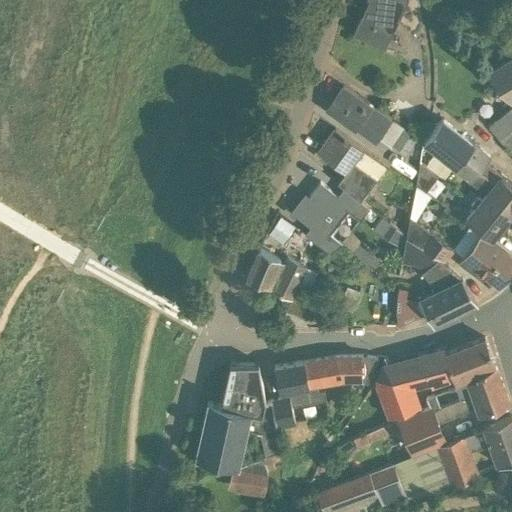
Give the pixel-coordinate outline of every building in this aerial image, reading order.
[(368,0),(353,33),(384,48),(406,0),(368,0)] [(486,72),(510,99),(511,97),(511,28),(499,36),(511,56),(486,72)] [(375,141),(392,118),(343,84),(329,105),(342,114),(339,118),(350,126),(351,124),(375,141)] [(511,104),(489,125),(505,142),(504,143),(511,152),(511,104)] [(470,178),(471,179),(478,170),(495,182),(501,175),(485,162),(490,156),(442,118),(424,142),(470,178)] [(360,199),(386,164),(335,128),(318,152),(345,171),(338,181),(344,186),(360,199)] [(444,177),(452,167),(422,143),(420,158),(444,177)] [(437,176),(419,163),(416,185),(426,191),(437,176)] [(511,182),(501,175),(495,182),(478,170),(471,179),(474,184),(487,193),(492,187),(500,195),(491,206),(506,218),(511,211),(511,182)] [(348,210),(359,219),(369,207),(360,199),(344,186),(337,194),(320,181),(305,201),(303,199),(292,212),(310,226),(304,233),(330,251),(341,241),(330,232),(348,210)] [(491,237),(506,218),(491,206),(500,195),(492,187),(487,193),(482,199),(478,196),(471,204),(475,207),(467,218),(491,237)] [(440,201),(431,195),(426,202),(434,208),(440,201)] [(284,242),(296,226),(283,216),(270,232),(284,242)] [(379,232),(392,242),(400,231),(388,221),(379,232)] [(453,249),(432,233),(422,246),(421,247),(443,262),(453,249)] [(511,257),(479,233),(463,255),(458,261),(472,272),(476,267),(500,285),(511,269),(511,257)] [(437,289),(420,298),(407,296),(408,286),(398,285),(396,309),(397,325),(426,311),(433,323),(477,302),(462,278),(461,278),(448,265),(443,262),(421,247),(407,237),(403,256),(421,272),(437,289)] [(284,261),(258,247),(246,277),(271,287),(270,288),(291,299),(294,292),(296,293),(299,285),(307,289),(316,271),(286,255),(284,261)] [(358,292),(346,287),(339,306),(352,311),(358,292)] [(285,310),(298,316),(306,298),(296,293),(294,292),(291,299),(285,310)] [(306,298),(298,316),(310,321),(319,301),(307,296),(306,298)] [(444,348),(388,362),(384,363),(377,377),(379,382),(377,383),(389,417),(419,404),(414,389),(429,383),(431,388),(454,380),(454,381),(476,373),(475,371),(495,363),(485,337),(446,352),(444,348)] [(317,383),(332,380),(342,378),(362,378),(369,379),(373,373),(377,357),(337,355),(302,361),(308,384),(317,383)] [(318,391),(317,383),(308,384),(302,361),(275,366),(282,397),(273,399),(278,425),(296,421),(292,405),(326,399),(324,390),(318,391)] [(283,450),(278,425),(273,399),(265,400),(258,362),(230,363),(221,403),(208,400),(195,457),(239,467),(240,465),(240,464),(248,429),(261,432),(266,456),(283,450)] [(468,380),(455,385),(460,399),(472,394),(473,395),(502,382),(496,365),(477,372),(478,374),(467,378),(468,380)] [(430,406),(400,418),(404,427),(414,451),(445,439),(438,422),(476,406),(479,412),(509,401),(502,382),(473,395),(472,394),(460,399),(459,398),(440,406),(435,408),(435,410),(432,411),(430,406)] [(435,408),(440,406),(438,401),(435,393),(427,397),(430,406),(432,411),(435,410),(435,408)] [(445,440),(393,463),(407,495),(410,502),(478,474),(468,449),(489,441),(498,464),(511,458),(511,415),(445,440)] [(381,426),(364,433),(368,441),(384,434),(381,426)] [(368,441),(364,433),(354,437),(357,445),(368,441)] [(262,496),(266,471),(262,457),(240,464),(240,465),(239,467),(239,468),(232,466),(228,486),(262,496)] [(324,511),(325,511),(377,493),(382,504),(407,495),(393,463),(384,466),(370,472),(317,491),(324,511)]
